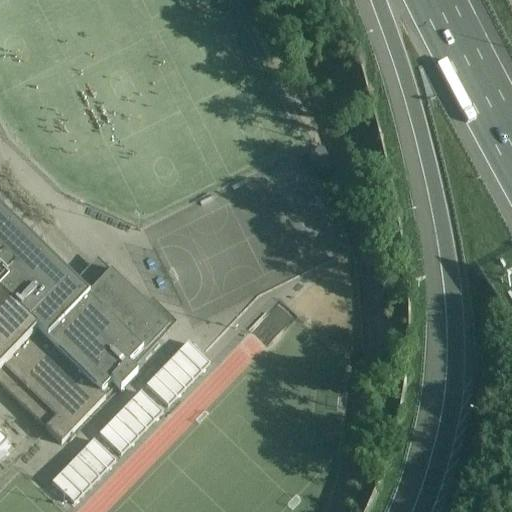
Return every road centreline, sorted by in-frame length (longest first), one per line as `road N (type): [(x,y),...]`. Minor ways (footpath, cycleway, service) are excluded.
road 1 (motorway): [(377,0),(423,148),(454,324),(451,406),(422,511)]
road 2 (motorway): [(433,0),(511,151)]
